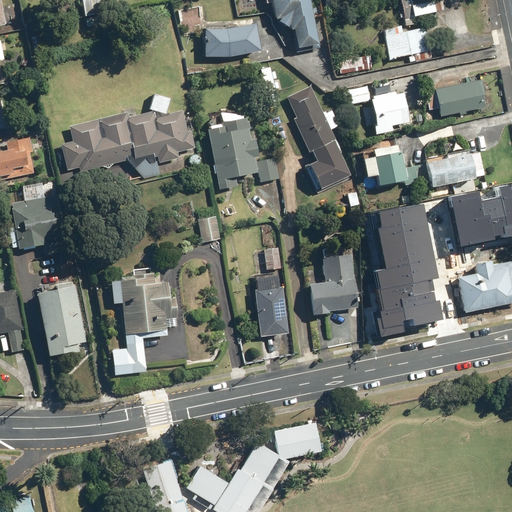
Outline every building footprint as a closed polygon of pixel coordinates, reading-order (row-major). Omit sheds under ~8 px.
[(80,0),(84,16),(125,8),(123,0),(80,0)] [(289,31),(292,30),(297,53),(319,48),(309,0),(269,0),(274,19),(278,18),(276,21),(285,27),(288,24),(289,31)] [(399,0),(405,26),(413,24),(412,18),(422,16),(424,23),(436,21),(431,0),(399,0)] [(203,29),(203,57),(227,57),(259,51),(253,23),(225,29),(203,29)] [(382,30),(389,59),(430,50),(425,27),(402,32),(400,26),(382,30)] [(338,60),(341,74),(371,68),(368,55),(338,60)] [(424,91),(430,119),(482,108),(480,95),(484,94),(481,79),(424,91)] [(342,91),(345,105),(369,100),(366,86),(342,91)] [(373,126),(375,134),(391,131),(390,126),(409,121),(402,93),(394,95),(393,92),(371,97),(372,100),(369,100),(375,125),(373,126)] [(152,94),(148,109),(165,113),(169,98),(152,94)] [(293,119),(308,153),(311,151),(316,163),(305,168),(317,196),(349,182),(312,97),(292,106),(297,117),(293,119)] [(0,132),(9,130),(4,104),(0,104),(0,132)] [(60,144),(66,170),(78,167),(79,172),(127,160),(143,178),(159,174),(156,161),(154,161),(153,156),(156,156),(158,163),(179,158),(177,152),(193,148),(189,131),(186,132),(181,111),(154,117),(153,111),(127,117),(126,112),(68,126),(72,141),(60,144)] [(205,130),(218,190),(236,186),(234,177),(255,172),(252,158),(256,157),(252,139),(248,140),(243,118),(219,123),(220,127),(205,130)] [(0,179),(33,173),(29,152),(32,151),(29,137),(5,142),(6,150),(0,150),(0,179)] [(371,157),(377,186),(403,180),(404,184),(417,182),(413,165),(401,168),(398,151),(371,157)] [(424,163),(429,187),(473,178),(473,177),(484,174),(479,151),(424,163)] [(256,161),(260,181),(279,178),(275,157),(256,161)] [(448,195),(458,243),(511,232),(511,183),(496,186),(498,197),(477,201),(475,190),(448,195)] [(9,203),(17,249),(46,244),(45,241),(65,237),(57,194),(9,203)] [(368,272),(378,328),(431,318),(425,281),(432,279),(418,200),(369,209),(380,270),(368,272)] [(196,220),(201,243),(219,239),(214,216),(196,220)] [(307,284),(311,315),(328,312),(328,311),(357,307),(350,254),(321,258),(324,282),(307,284)] [(266,258),(271,279),(283,276),(278,255),(266,258)] [(455,275),(461,310),(511,300),(511,279),(509,263),(491,266),(490,260),(473,263),(475,271),(455,275)] [(110,350),(113,375),(144,372),(139,334),(164,331),(162,319),(176,317),(173,296),(165,297),(163,283),(152,284),(151,274),(116,278),(116,281),(108,282),(111,304),(119,303),(124,348),(110,350)] [(33,294),(47,356),(79,349),(78,343),(84,342),(71,281),(54,284),(55,289),(33,294)] [(251,287),(258,336),(286,333),(279,283),(251,287)] [(0,332),(23,328),(15,288),(0,291),(0,332)] [(8,333),(11,351),(24,349),(20,330),(8,333)] [(313,423),(273,431),(279,460),(319,451),(313,423)] [(242,511),(277,454),(255,441),(216,507),(224,511),(242,511)] [(186,511),(170,461),(141,467),(155,511),(186,511)] [(226,483),(196,466),(183,489),(214,506),(226,483)] [(30,511),(28,497),(7,501),(9,511),(30,511)]
